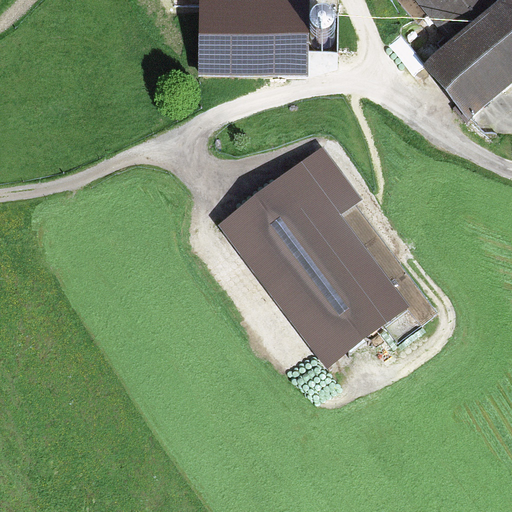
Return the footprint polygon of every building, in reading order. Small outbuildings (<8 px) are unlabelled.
[(412,0),(454,51),(427,73),(467,122),(511,87),(511,4),(506,9),(498,0),(412,0)] [(320,4),(317,4),(314,5),(312,6),(311,9),(310,12),(311,15),(313,17),(316,18),(319,19),(321,18),(324,16),(325,13),(325,10),(325,8),(323,5),(320,4)] [(235,45),(305,46),(305,10),(235,9),(235,45)] [(409,29),(406,32),(404,35),(404,39),(405,43),(408,46),(412,48),(416,48),(419,47),(422,44),(424,40),(424,36),(423,33),(420,30),(416,28),(412,28),(409,29)] [(418,51),(417,55),(418,58),(420,61),(423,63),(426,63),(429,62),(432,60),(434,57),(435,54),(434,51),(432,48),(429,46),(425,46),(422,46),(420,48),(418,51)] [(353,202),(320,159),(223,233),(325,368),(403,309),(334,217),(353,202)]
